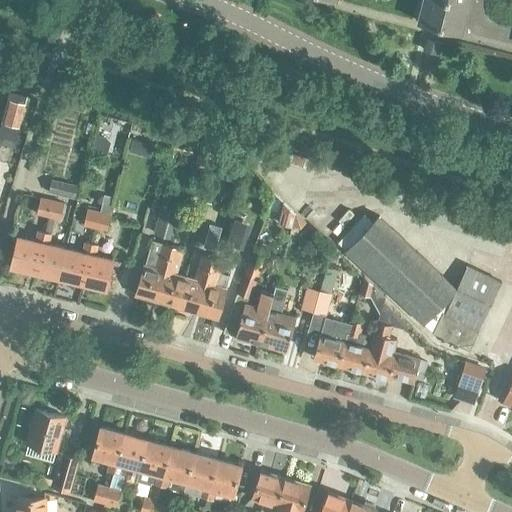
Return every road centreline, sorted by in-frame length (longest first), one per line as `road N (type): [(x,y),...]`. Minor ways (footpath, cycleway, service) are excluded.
road 1 (residential): [(482,443),(27,314),(13,323),(5,353)]
road 2 (unclassified): [(462,494),(357,454),(5,353)]
road 3 (tertiary): [(511,129),(370,80),(192,0)]
